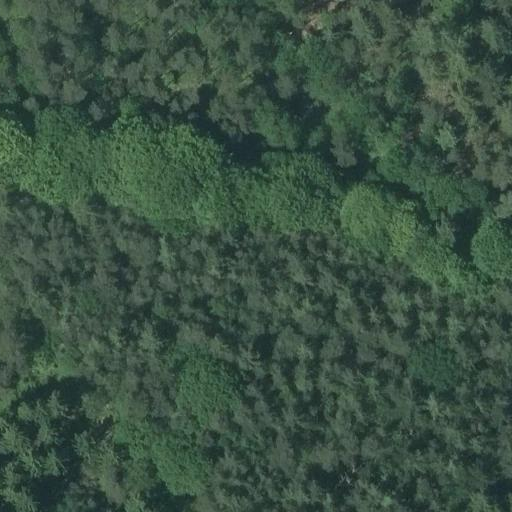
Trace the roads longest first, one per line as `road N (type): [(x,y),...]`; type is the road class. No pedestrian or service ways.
road 1 (track): [(0,161),(338,227),(511,279)]
road 2 (track): [(511,255),(257,0)]
